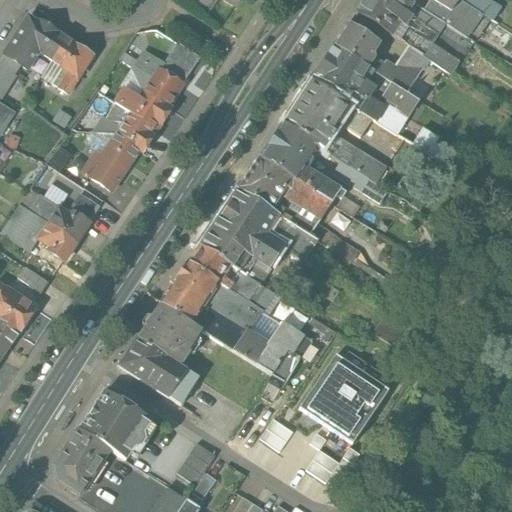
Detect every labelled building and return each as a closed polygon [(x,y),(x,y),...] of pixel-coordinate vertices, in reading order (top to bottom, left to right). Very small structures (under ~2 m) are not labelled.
[(409,6),(405,4),(399,0),(361,0),(351,15),(387,39),(409,6)] [(454,3),(449,0),(423,0),(437,8),(429,20),(439,26),(454,3)] [(497,10),(479,0),(449,0),(454,3),(456,4),(489,23),(497,10)] [(2,63),(1,62),(0,63),(0,102),(15,78),(13,77),(20,67),(26,71),(38,54),(51,63),(66,41),(40,24),(38,27),(31,21),(24,32),(22,30),(4,56),(6,58),(2,63)] [(373,47),(343,28),(329,50),(363,72),(369,63),(367,57),(373,47)] [(92,59),(66,41),(51,63),(62,70),(77,80),(92,59)] [(363,72),(329,50),(306,83),(341,107),(341,106),(368,123),(372,126),(381,113),(363,101),(369,92),(355,83),(363,72)] [(404,50),(391,71),(382,65),(379,69),(369,63),(363,72),(387,86),(404,97),(425,63),(404,50)] [(172,73),(150,58),(141,71),(155,80),(144,96),(166,111),(167,110),(182,88),(168,78),(172,73)] [(77,80),(62,70),(53,85),(67,95),(77,80)] [(341,107),(306,83),(278,128),(315,152),(346,172),(354,176),(364,160),(336,142),(343,132),(357,141),(368,123),(341,106),(341,107)] [(404,97),(387,86),(378,99),(393,109),(391,112),(403,120),(413,104),(404,97)] [(166,111),(144,96),(140,102),(125,92),(115,105),(131,116),(153,131),(157,124),(160,127),(170,112),(167,110),(166,111)] [(153,131),(131,116),(125,124),(111,114),(109,116),(108,121),(121,130),(117,135),(139,150),(138,151),(142,153),(151,139),(148,137),(153,131)] [(315,152),(278,128),(255,161),(328,207),(333,200),(337,203),(341,197),(302,173),(315,152)] [(436,148),(445,137),(433,128),(425,138),(436,148)] [(117,135),(101,158),(97,155),(84,175),(110,192),(138,151),(139,150),(117,135)] [(383,172),(364,160),(354,176),(373,189),(383,172)] [(328,207),(255,161),(234,193),(306,239),(328,207)] [(354,176),(346,172),(339,183),(365,200),(373,189),(354,176)] [(306,239),(234,193),(209,233),(268,271),(281,251),(300,264),(302,265),(315,245),(306,239)] [(81,196),(69,213),(73,215),(74,215),(90,226),(101,209),(81,196)] [(71,218),(60,211),(60,210),(40,197),(30,213),(34,216),(50,226),(77,244),(90,226),(74,215),(73,215),(71,218)] [(50,226),(34,216),(29,223),(39,230),(42,230),(46,232),(50,226)] [(77,244),(50,226),(46,232),(40,240),(52,248),(49,253),(64,264),(77,244)] [(327,253),(315,245),(302,265),(300,264),(299,266),(313,275),(327,253)] [(266,348),(203,308),(217,286),(187,266),(159,308),(201,334),(269,377),(285,386),(297,366),(296,365),(298,362),(299,362),(311,344),(281,325),(266,348)] [(36,311),(0,287),(0,323),(19,336),(36,311)] [(201,334),(159,308),(138,341),(179,368),(201,334)] [(336,335),(312,320),(306,329),(331,342),(336,335)] [(0,357),(2,359),(9,348),(11,349),(19,336),(0,323),(0,357)] [(120,368),(180,406),(197,379),(179,368),(138,341),(120,368)] [(388,393),(335,357),(299,410),(352,446),(388,393)] [(151,423),(104,392),(78,432),(110,452),(126,463),(151,423)] [(110,452),(78,432),(54,468),(58,484),(79,499),(110,452)] [(511,441),(500,460),(511,467),(511,441)] [(197,446),(177,475),(195,488),(215,457),(197,446)] [(168,490),(152,511),(178,511),(186,501),(168,490)]
